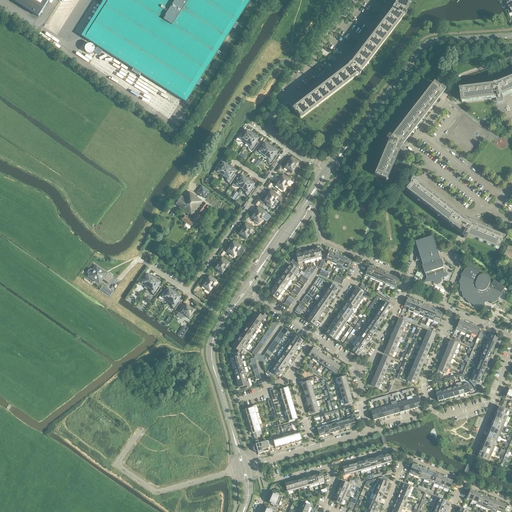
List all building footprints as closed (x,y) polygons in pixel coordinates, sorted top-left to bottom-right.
[(11,0),(39,17),(49,0),(11,0)] [(139,77),(140,74),(186,103),(187,102),(186,102),(197,85),(199,86),(202,81),(200,80),(217,53),(219,55),(221,52),(218,51),(233,28),(235,30),(238,25),(236,23),(247,5),(250,7),(251,4),(249,3),(250,0),(104,0),(81,36),(98,47),(94,52),(100,56),(103,50),(133,69),(132,72),(139,77)] [(345,62),(348,66),(294,108),(302,118),(359,75),(359,76),(360,74),(405,16),(406,14),(411,0),(396,0),(394,6),(390,4),(389,6),(392,9),(351,63),(347,60),(345,62)] [(85,52),(86,52),(86,53),(87,53),(88,54),(89,54),(90,54),(91,54),(92,53),(93,53),(93,52),(94,52),(94,51),(95,50),(95,49),(95,48),(94,47),(94,46),(93,45),(92,45),(91,44),(90,44),(89,44),(88,44),(87,45),(86,46),(85,47),(85,48),(85,49),(85,50),(85,51),(85,52)] [(503,101),(503,97),(511,92),(511,77),(498,84),(497,83),(494,84),(461,89),(462,102),(496,98),(498,102),(503,101)] [(130,93),(150,103),(152,99),(146,96),(148,91),(135,84),(130,93)] [(405,148),(402,146),(444,92),(433,84),(390,139),(389,139),(388,141),(389,141),(374,175),(386,180),(400,149),(404,150),(405,148)] [(243,142),(246,143),(252,134),(250,133),(251,131),(249,131),(248,131),(247,131),(246,130),(244,133),(242,132),(236,140),(236,141),(236,140),(238,141),(239,142),(240,142),(242,142),(243,142)] [(252,152),(253,152),(259,143),(257,142),(259,139),(258,138),(257,137),(257,136),(256,135),(255,136),(252,134),(246,143),(249,145),(249,147),(250,148),(250,150),(251,151),(252,152)] [(261,155),(262,154),(265,156),(271,147),(269,146),(269,144),(268,144),(267,144),(266,144),(265,143),(263,146),(261,144),(254,153),(255,154),(255,153),(256,154),(257,154),(258,155),(260,155),(261,155)] [(271,165),(277,156),(275,155),(277,152),(276,151),(276,150),(275,149),(274,148),(274,149),(271,147),(265,156),(268,158),(268,160),(268,161),(269,162),(270,164),(271,164),(271,165)] [(294,171),(293,170),(294,169),(296,167),(299,162),(292,157),(285,167),(288,169),(287,171),(291,174),(294,171)] [(252,164),(257,167),(261,161),(256,158),(252,164)] [(221,174),(223,176),(230,167),(227,165),(228,164),(227,164),(226,164),(224,163),(223,163),(221,166),(219,164),(213,173),(214,173),(215,174),(216,174),(218,175),(219,175),(221,174)] [(230,184),(230,185),(236,176),(234,174),(236,171),(235,171),(234,170),(234,169),(233,168),(232,169),(230,167),(223,176),(226,178),(226,180),(227,181),(228,182),(229,183),(230,184)] [(283,175),(276,185),(280,187),(279,189),(283,192),(285,188),(285,187),(286,187),(287,185),(290,180),(283,175)] [(239,187),(242,189),(248,180),(246,178),(247,177),(245,177),(244,176),(243,176),(242,176),(240,179),(238,177),(232,186),(233,187),(235,187),(236,187),(238,187),(239,187)] [(248,197),(249,198),(255,189),(253,187),(255,184),(254,184),(253,183),(253,182),(252,181),(251,182),(248,180),(242,189),(245,191),(245,193),(246,194),(246,195),(247,196),(248,197)] [(407,190),(406,191),(461,233),(462,234),(462,235),(464,236),(463,238),(465,239),(466,236),(498,249),(498,248),(503,238),(503,237),(502,236),(472,223),(474,220),(470,218),(469,222),(415,180),(410,186),(407,190)] [(204,198),(209,191),(202,186),(197,193),(203,198),(204,198)] [(275,201),(276,199),(281,203),(283,200),(271,191),(264,201),(268,203),(266,205),(271,208),(273,204),(273,203),(275,201)] [(176,204),(187,213),(189,214),(187,216),(185,215),(182,220),(191,226),(195,221),(196,222),(208,205),(202,201),(189,192),(184,198),(181,196),(176,204)] [(254,221),(258,224),(260,221),(260,220),(261,220),(262,218),(267,221),(270,216),(258,208),(251,217),(255,220),(254,221)] [(246,223),(239,233),(243,236),(241,237),(246,240),(248,237),(248,236),(248,235),(248,236),(250,233),(253,228),(246,223)] [(428,282),(433,281),(434,282),(435,283),(436,284),(438,284),(440,283),(440,282),(441,280),(441,279),(445,277),(449,274),(448,274),(444,272),(438,254),(443,252),(442,252),(442,251),(441,250),(440,249),(439,249),(438,249),(437,249),(436,249),(433,237),(415,242),(419,255),(418,255),(417,256),(417,257),(416,257),(416,258),(416,259),(416,260),(416,261),(415,261),(416,261),(421,259),(427,278),(424,282),(428,282)] [(236,254),(235,254),(236,253),(238,251),(242,254),(245,249),(234,241),(227,251),(230,253),(229,255),(233,258),(236,254)] [(511,246),(508,245),(506,249),(503,256),(505,257),(511,260),(511,246)] [(319,248),(313,250),(315,258),(322,257),(321,256),(324,255),(326,252),(320,250),(319,248)] [(313,250),(307,251),(310,260),(315,258),(313,250)] [(307,251),(302,252),(304,261),(310,260),(307,251)] [(329,251),(326,260),(331,262),(335,253),(329,251)] [(299,265),(298,263),(304,261),(302,252),(296,254),(296,256),(295,256),(291,263),(298,267),(299,265)] [(335,253),(331,262),(337,264),(340,256),(335,253)] [(337,264),(336,267),(341,269),(342,267),(346,258),(340,256),(337,264)] [(224,271),(224,270),(225,270),(226,268),(229,263),(222,258),(215,268),(219,270),(218,272),(222,275),(224,271)] [(346,258),(342,267),(348,269),(352,261),(346,258)] [(290,264),(286,269),(294,275),(297,270),(290,264)] [(461,276),(459,283),(460,283),(460,291),(461,291),(463,298),(464,297),(469,303),(470,303),(476,307),(477,306),(484,307),(484,306),(484,303),(490,301),(491,304),(498,300),(498,299),(503,294),(502,293),(505,287),(494,280),(491,284),(489,283),(490,282),(490,281),(490,280),(490,279),(489,278),(488,277),(488,276),(487,275),(486,274),(485,274),(484,274),(482,274),(481,274),(480,275),(479,275),(478,276),(477,275),(480,271),(469,264),(460,275),(461,276)] [(369,266),(365,275),(370,277),(374,268),(369,266)] [(105,272),(97,267),(94,271),(93,270),(92,270),(91,270),(90,270),(88,272),(88,273),(89,274),(90,275),(100,283),(104,278),(102,277),(105,272)] [(370,277),(375,280),(379,270),(374,268),(370,277)] [(286,269),(283,274),(290,280),(294,275),(286,269)] [(379,270),(375,280),(380,282),(384,272),(379,270)] [(380,282),(385,284),(389,275),(384,272),(380,282)] [(145,286),(148,287),(154,278),(152,277),(152,275),(151,275),(150,275),(149,275),(148,274),(146,277),(144,276),(138,285),(138,284),(139,285),(141,286),(142,286),(144,286),(145,286)] [(283,274),(279,279),(287,284),(290,280),(283,274)] [(385,284),(390,286),(394,277),(389,275),(385,284)] [(212,289),(211,289),(212,288),(214,286),(213,286),(217,281),(210,276),(203,286),(206,288),(205,290),(209,293),(212,289)] [(390,286),(395,288),(399,279),(394,277),(390,286)] [(154,296),(160,287),(158,286),(160,283),(159,282),(159,281),(158,280),(157,279),(157,280),(154,278),(148,287),(151,289),(151,291),(151,292),(152,294),(153,295),(154,296)] [(279,279),(276,284),(283,289),(287,284),(279,279)] [(276,284),(272,289),(280,294),(283,289),(276,284)] [(331,284),(328,289),(335,294),(339,289),(331,284)] [(166,300),(168,302),(175,293),(172,291),(173,290),(172,289),(171,289),(169,289),(168,288),(166,291),(164,290),(158,299),(159,299),(160,299),(161,300),(163,300),(164,300),(166,300)] [(326,288),(323,292),(325,293),(332,298),(335,294),(328,289),(326,288)] [(356,288),(353,293),(362,299),(365,295),(356,288)] [(269,294),(277,299),(280,294),(272,289),(269,294)] [(323,292),(320,296),(329,303),(332,298),(325,293),(323,292)] [(175,310),(181,301),(179,300),(181,297),(180,296),(179,295),(179,294),(178,293),(177,294),(175,293),(168,302),(171,304),(171,305),(172,306),(173,308),(174,309),(175,310)] [(353,293),(350,297),(359,304),(362,299),(353,293)] [(320,296),(317,301),(326,307),(329,303),(320,296)] [(350,297),(347,302),(354,307),(356,308),(359,304),(350,297)] [(404,306),(409,308),(413,300),(407,298),(404,306)] [(418,302),(413,300),(409,308),(408,311),(413,313),(418,302)] [(317,301),(314,305),(323,312),(326,307),(317,301)] [(351,311),(353,313),(356,308),(354,307),(347,302),(344,306),(351,311)] [(385,302),(382,306),(389,311),(392,307),(385,302)] [(423,304),(418,302),(413,313),(418,315),(423,304)] [(187,317),(190,319),(193,315),(192,314),(194,311),(184,304),(179,311),(180,311),(177,314),(182,317),(183,318),(184,318),(185,318),(185,317),(186,316),(187,316),(187,317)] [(423,304),(418,315),(423,317),(428,307),(423,304)] [(320,316),(323,312),(314,305),(311,310),(320,316)] [(377,309),(379,311),(386,316),(389,311),(382,306),(380,305),(377,309)] [(344,306),(341,311),(350,317),(353,313),(351,311),(344,306)] [(428,307),(423,317),(428,319),(433,309),(428,307)] [(433,309),(428,319),(433,321),(438,311),(433,309)] [(317,321),(320,316),(311,310),(308,314),(317,321)] [(341,311),(338,315),(347,322),(350,317),(341,311)] [(376,315),(383,320),(386,316),(379,311),(376,315)] [(438,323),(443,313),(438,311),(433,321),(438,323)] [(259,314),(256,312),(255,314),(253,315),(254,316),(253,317),(262,323),(267,316),(261,312),(259,314)] [(314,325),(317,321),(308,314),(305,319),(314,325)] [(374,314),(373,315),(371,318),(373,320),(380,325),(383,320),(376,315),(374,314)] [(344,326),(347,322),(338,315),(335,320),(344,326)] [(250,321),(249,322),(258,328),(262,323),(253,317),(252,319),(251,318),(250,320),(250,321)] [(371,318),(368,323),(377,329),(380,325),(373,320),(371,318)] [(407,322),(399,318),(397,323),(405,327),(407,322)] [(341,330),(344,326),(335,320),(332,324),(341,330)] [(460,332),(465,322),(459,320),(455,330),(460,332)] [(247,326),(246,327),(255,333),(258,328),(249,322),(249,323),(248,323),(247,325),(247,326)] [(277,326),(276,326),(278,323),(276,322),(275,324),(272,322),(268,328),(273,332),(277,326)] [(465,322),(460,332),(465,334),(470,324),(465,322)] [(368,323),(364,327),(374,334),(377,329),(368,323)] [(397,323),(395,328),(403,332),(405,327),(397,323)] [(338,335),(341,330),(332,324),(328,329),(338,335)] [(470,324),(465,334),(470,336),(471,334),(474,326),(470,324)] [(480,328),(474,326),(471,334),(476,336),(480,328)] [(243,331),(243,332),(251,338),(255,333),(246,327),(245,328),(243,330),(243,331)] [(283,327),(281,331),(280,332),(285,335),(288,330),(283,327)] [(364,327),(361,332),(371,338),(374,334),(364,327)] [(395,328),(392,333),(400,337),(403,332),(395,328)] [(328,329),(325,333),(334,339),(338,335),(328,329)] [(436,334),(428,330),(426,336),(433,339),(436,334)] [(240,336),(239,337),(248,343),(251,338),(243,332),(242,333),(241,333),(240,335),(240,336)] [(280,332),(279,333),(276,337),(281,340),(285,335),(280,332)] [(368,342),(371,338),(361,332),(358,336),(368,342)] [(392,333),(390,338),(398,342),(400,337),(392,333)] [(496,343),(498,338),(488,334),(486,339),(488,340),(496,343)] [(300,345),(301,344),(302,344),(303,342),(303,341),(296,336),(293,340),(300,345)] [(364,347),(368,342),(358,336),(355,340),(364,347)] [(423,341),(431,344),(433,339),(426,336),(423,341)] [(237,341),(236,342),(245,348),(248,343),(239,337),(238,338),(236,340),(237,341)] [(390,338),(388,343),(396,347),(398,342),(390,338)] [(297,350),(300,345),(293,340),(292,341),(290,339),(287,343),(297,350)] [(361,351),(364,347),(355,340),(352,345),(361,351)] [(421,346),(429,349),(431,344),(423,341),(421,340),(419,344),(421,345),(421,346)] [(448,345),(456,348),(458,343),(450,340),(448,345)] [(494,348),(496,343),(488,340),(486,345),(494,348)] [(274,341),(273,341),(270,346),(275,349),(279,344),(274,341)] [(235,349),(232,353),(240,354),(245,348),(236,342),(235,343),(234,343),(233,345),(233,346),(232,347),(235,349)] [(296,353),(297,350),(287,343),(284,348),(294,354),(295,353),(296,353)] [(388,343),(386,348),(394,352),(396,347),(388,343)] [(492,353),(494,348),(486,345),(484,344),(482,349),(484,350),(492,353)] [(349,350),(351,351),(358,356),(361,351),(352,345),(349,350)] [(446,350),(454,353),(456,348),(448,345),(446,350)] [(421,346),(419,351),(427,354),(429,349),(421,346)] [(284,348),(281,352),(291,359),(294,354),(284,348)] [(308,355),(313,358),(318,351),(313,348),(308,355)] [(384,354),(392,357),(394,352),(386,348),(384,354)] [(444,355),(452,358),(454,353),(446,350),(444,355)] [(490,358),(492,353),(484,350),(482,355),(490,358)] [(313,358),(317,361),(322,354),(318,351),(313,358)] [(419,351),(417,356),(425,359),(427,354),(419,351)] [(281,352),(278,357),(280,358),(287,363),(291,359),(281,352)] [(232,363),(232,364),(242,361),(240,354),(232,353),(234,357),(230,358),(231,360),(230,361),(231,363),(232,363)] [(317,361),(322,364),(327,357),(322,354),(317,361)] [(391,359),(383,355),(381,361),(389,364),(391,359)] [(442,360),(450,363),(452,358),(444,355),(442,360)] [(480,360),(487,363),(490,358),(482,355),(480,360)] [(417,356),(415,361),(423,364),(425,359),(417,356)] [(322,364),(326,367),(331,360),(327,357),(322,364)] [(280,358),(277,362),(277,363),(284,368),(284,367),(285,368),(287,365),(287,364),(287,363),(280,358)] [(478,359),(476,364),(478,365),(485,368),(487,363),(480,360),(478,359)] [(326,367),(331,371),(336,363),(331,360),(326,367)] [(440,365),(448,368),(450,363),(442,360),(440,365)] [(233,369),(234,370),(244,367),(242,361),(232,364),(233,366),(232,366),(233,369)] [(275,361),(272,366),(281,372),(284,368),(277,363),(277,362),(275,361)] [(381,361),(379,365),(387,369),(389,364),(381,361)] [(415,361),(413,366),(421,369),(423,364),(415,361)] [(340,367),(336,363),(331,371),(335,374),(340,367)] [(474,369),(483,373),(485,368),(478,365),(476,364),(474,369)] [(377,370),(385,374),(387,369),(379,365),(377,370)] [(448,368),(440,365),(438,370),(437,372),(440,373),(440,371),(446,374),(448,368)] [(272,366),(270,368),(267,373),(269,374),(274,378),(276,375),(278,377),(278,376),(279,377),(281,374),(280,373),(281,372),(272,366)] [(413,366),(411,371),(419,374),(421,369),(413,366)] [(235,374),(235,376),(246,373),(244,367),(234,370),(234,372),(234,374),(235,374)] [(483,373),(474,369),(472,374),(481,378),(483,373)] [(375,375),(383,379),(385,374),(377,370),(375,375)] [(411,371),(409,376),(417,379),(419,374),(411,371)] [(237,380),(237,382),(247,379),(246,373),(235,376),(236,377),(235,378),(236,380),(237,380)] [(479,383),(481,378),(472,374),(469,381),(475,387),(477,382),(479,383)] [(375,375),(373,380),(381,384),(383,379),(375,375)] [(415,384),(417,379),(409,376),(407,381),(415,384)] [(239,388),(242,387),(243,389),(250,387),(247,379),(237,382),(238,383),(237,384),(238,386),(239,388)] [(378,389),(381,384),(373,380),(370,386),(378,389)] [(459,395),(464,394),(461,383),(461,382),(455,384),(456,386),(459,395)] [(467,383),(462,384),(462,383),(461,383),(464,394),(470,392),(469,390),(473,389),(468,383),(467,383)] [(443,400),(441,390),(435,392),(438,402),(443,400)] [(421,407),(418,397),(412,399),(415,408),(421,407)] [(309,409),(317,407),(320,406),(319,401),(316,402),(308,404),(309,409)] [(400,413),(397,403),(396,401),(391,403),(392,405),(394,414),(400,413)] [(402,402),(397,403),(400,413),(405,411),(402,402)] [(245,410),(247,416),(256,413),(254,407),(255,406),(255,405),(248,407),(248,409),(245,410)] [(386,406),(381,408),(384,417),(389,416),(386,406)] [(499,407),(496,412),(505,415),(507,410),(499,407)] [(373,420),(379,419),(376,409),(371,411),(373,420)] [(496,412),(494,417),(505,421),(507,416),(505,415),(496,412)] [(247,416),(249,421),(258,419),(256,413),(247,416)] [(297,419),(296,413),(287,416),(289,421),(289,423),(295,421),(294,420),(297,419)] [(348,419),(350,427),(356,425),(353,417),(353,415),(347,416),(348,419)] [(494,417),(492,422),(503,426),(505,421),(494,417)] [(249,421),(250,427),(259,425),(258,419),(249,421)] [(326,422),(327,425),(330,433),(335,432),(332,423),(332,421),(326,422)] [(492,422),(490,427),(501,431),(503,426),(492,422)] [(261,431),(259,425),(250,427),(252,433),(253,433),(256,432),(261,431)] [(488,432),(499,436),(501,431),(490,427),(488,432)] [(259,443),(256,432),(253,433),(256,444),(255,444),(256,445),(255,445),(254,446),(253,447),(253,448),(253,449),(254,450),(254,451),(255,451),(256,451),(257,451),(258,454),(263,452),(261,443),(259,443)] [(499,436),(488,432),(486,437),(495,440),(497,441),(499,436)] [(493,445),(495,440),(486,437),(484,442),(493,445)] [(266,441),(261,443),(263,452),(269,451),(268,448),(275,446),(273,440),(266,442),(266,441)] [(482,447),(493,451),(495,446),(493,445),(484,442),(482,447)] [(480,452),(491,456),(493,451),(482,447),(480,452)] [(491,456),(480,452),(478,457),(488,461),(491,456)] [(409,473),(414,475),(418,466),(413,464),(409,473)] [(414,475),(419,477),(423,468),(418,466),(414,475)] [(419,477),(424,479),(428,470),(423,468),(419,477)] [(428,470),(424,479),(429,481),(433,472),(428,470)] [(433,472),(429,481),(434,484),(438,474),(433,472)] [(438,474),(434,484),(439,486),(443,477),(438,474)] [(377,484),(386,488),(388,483),(386,482),(387,478),(384,476),(378,478),(379,479),(377,484)] [(443,477),(439,486),(444,488),(448,479),(443,477)] [(448,479),(444,488),(449,490),(453,481),(448,479)] [(342,481),(340,486),(348,490),(351,491),(353,485),(342,481)] [(414,488),(403,483),(401,489),(409,492),(411,493),(414,488)] [(377,484),(376,484),(374,489),(384,493),(386,488),(377,484)] [(340,486),(338,491),(346,495),(348,490),(340,486)] [(372,494),(374,495),(382,498),(384,493),(374,489),(372,494)] [(401,489),(399,494),(407,497),(409,492),(401,489)] [(472,500),(475,492),(470,490),(467,498),(472,500)] [(344,500),(346,495),(338,491),(336,496),(344,500)] [(476,502),(477,502),(480,494),(475,492),(472,500),(473,500),(473,501),(475,502),(476,502)] [(273,493),(271,498),(280,502),(283,495),(278,493),(278,494),(276,493),(275,494),(273,493)] [(374,495),(372,494),(370,499),(380,503),(382,498),(374,495)] [(399,494),(397,499),(405,502),(407,497),(399,494)] [(477,502),(476,504),(481,506),(485,496),(480,494),(477,502)] [(341,505),(344,500),(336,496),(333,501),(341,505)] [(485,496),(481,506),(486,508),(490,498),(485,496)] [(447,502),(439,498),(437,497),(435,503),(445,507),(447,502)] [(271,498),(269,502),(271,503),(271,504),(273,505),(273,506),(278,508),(280,502),(271,498)] [(495,500),(490,498),(486,508),(491,511),(495,500)] [(367,504),(370,505),(378,508),(380,503),(370,499),(367,504)] [(397,499),(395,503),(403,507),(405,508),(407,503),(405,502),(397,499)] [(491,511),(494,511),(496,511),(497,510),(500,502),(495,500),(491,511)] [(497,510),(500,511),(502,511),(505,505),(500,502),(497,510)] [(304,503),(302,508),(311,511),(313,506),(304,503)] [(395,503),(393,508),(401,511),(403,507),(395,503)] [(432,508),(443,511),(445,507),(435,503),(432,508)]
